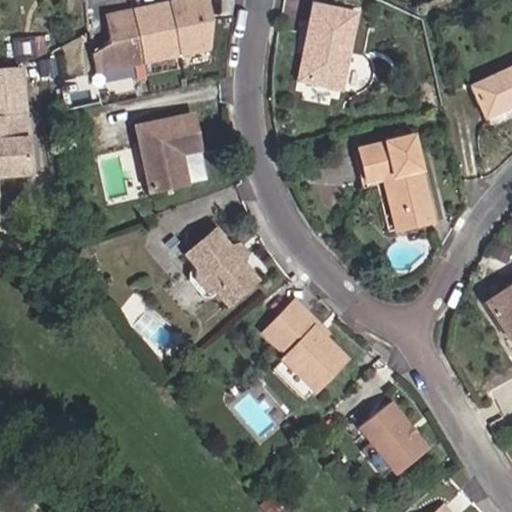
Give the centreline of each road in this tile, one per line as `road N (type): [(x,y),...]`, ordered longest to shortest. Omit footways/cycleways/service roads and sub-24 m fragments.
road 1 (residential): [(265,0),(252,102),(269,189),(317,262),(409,339)]
road 2 (residential): [(409,339),(511,502)]
road 3 (residential): [(409,339),(491,200),(511,180)]
